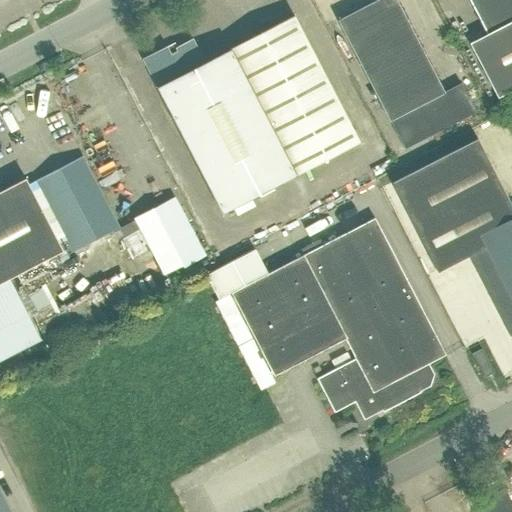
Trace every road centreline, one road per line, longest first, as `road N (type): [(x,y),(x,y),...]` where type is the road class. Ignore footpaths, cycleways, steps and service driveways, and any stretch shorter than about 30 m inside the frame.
road 1 (unclassified): [(322,511),(511,413)]
road 2 (unclassified): [(0,65),(126,0)]
